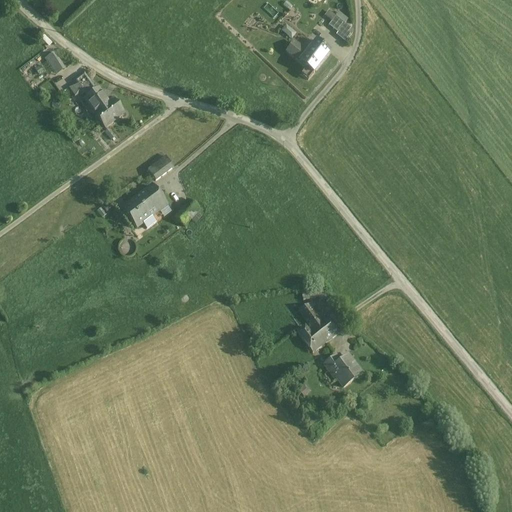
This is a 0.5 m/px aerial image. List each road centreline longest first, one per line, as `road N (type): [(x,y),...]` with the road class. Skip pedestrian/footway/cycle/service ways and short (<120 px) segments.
road 1 (unclassified): [(511,408),(284,137),(182,102)]
road 2 (unclassified): [(0,235),(182,102)]
road 3 (unclassified): [(182,102),(114,74),(21,0)]
